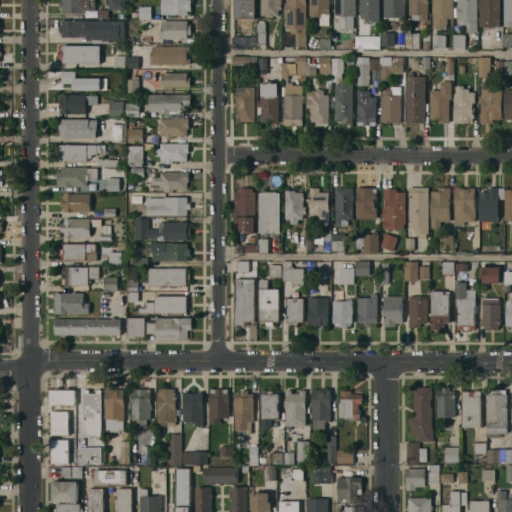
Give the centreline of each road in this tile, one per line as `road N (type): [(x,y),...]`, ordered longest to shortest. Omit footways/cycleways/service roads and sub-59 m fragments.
road 1 (tertiary): [(511,362),(47,361),(0,368)]
road 2 (residential): [(28,0),(28,511)]
road 3 (residential): [(218,0),(218,362)]
road 4 (residential): [(511,155),(219,154)]
road 5 (residential): [(389,363),(389,511)]
